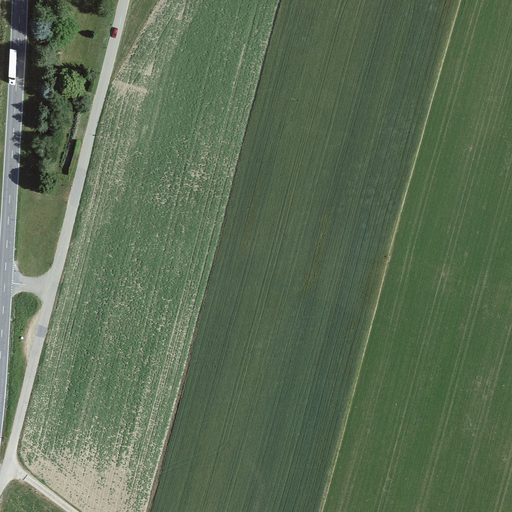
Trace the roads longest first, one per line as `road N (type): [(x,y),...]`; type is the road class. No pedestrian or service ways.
road 1 (residential): [(5,283),(50,289),(122,0)]
road 2 (primary): [(19,0),(5,283)]
road 3 (track): [(0,475),(10,467),(50,289)]
